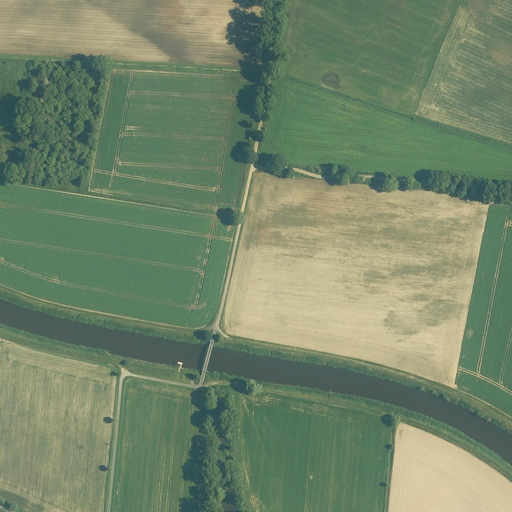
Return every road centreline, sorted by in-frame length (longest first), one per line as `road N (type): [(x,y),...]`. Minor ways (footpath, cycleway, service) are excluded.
road 1 (unclassified): [(511,194),(252,168)]
road 2 (unclassified): [(252,168),(278,0)]
road 3 (unclassified): [(216,326),(252,168)]
road 4 (track): [(127,375),(0,339)]
